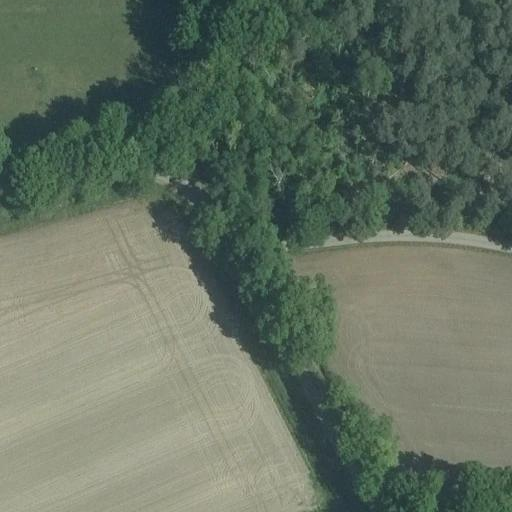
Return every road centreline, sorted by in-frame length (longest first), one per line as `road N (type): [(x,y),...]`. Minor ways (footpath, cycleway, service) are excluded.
road 1 (unclassified): [(230,236),(357,494),(377,511)]
road 2 (unclassified): [(511,246),(417,235),(261,246),(230,236)]
road 3 (unclassified): [(0,184),(135,166),(174,178),(230,236)]
road 4 (track): [(174,178),(176,143),(202,66),(235,0)]
